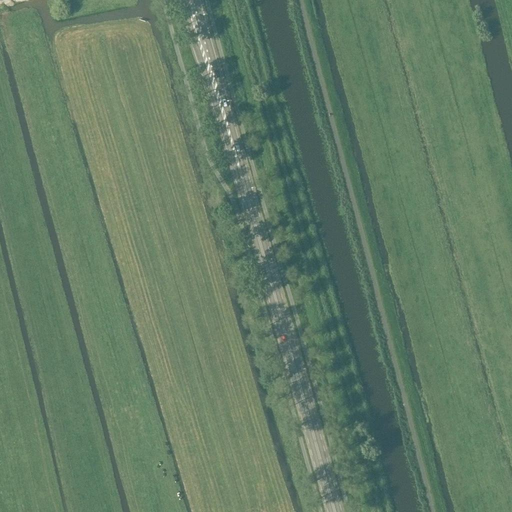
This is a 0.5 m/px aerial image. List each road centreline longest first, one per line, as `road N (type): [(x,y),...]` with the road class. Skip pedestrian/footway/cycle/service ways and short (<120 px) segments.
road 1 (primary): [(333,511),(189,0)]
road 2 (unclassified): [(431,511),(299,0)]
